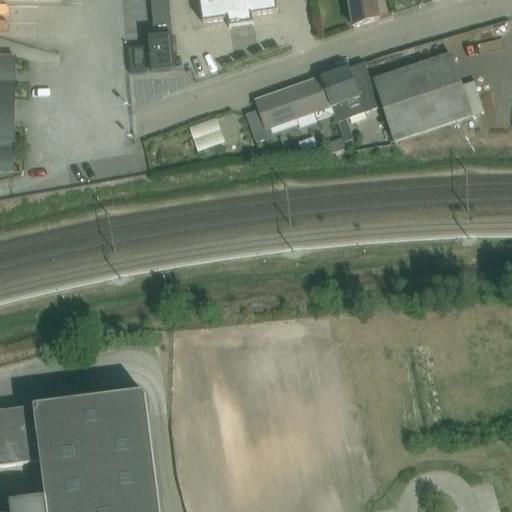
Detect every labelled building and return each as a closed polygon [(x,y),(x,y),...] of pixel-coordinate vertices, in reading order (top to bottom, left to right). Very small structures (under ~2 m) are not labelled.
[(149,56),(145,57),(146,66),(150,66),(151,74),(173,72),(173,71),(166,0),(152,0),(149,0),(150,9),(153,40),(147,40),(149,56)] [(198,0),(202,25),(227,21),(229,30),(241,28),(236,0),(198,0)] [(236,0),(241,28),(253,26),(251,18),(249,0),(248,0),(236,0)] [(277,14),(274,0),(249,0),(251,18),(277,14)] [(378,22),(374,0),(348,0),(353,30),(378,22)] [(144,49),(143,49),(127,50),(130,76),(147,75),(146,66),(145,57),(144,49)] [(450,57),(431,64),(374,83),(394,144),(482,115),(471,85),(460,88),(450,57)] [(14,59),(0,59),(0,71),(14,71),(14,59)] [(0,174),(12,174),(13,138),(13,105),(13,84),(14,73),(14,71),(0,71),(0,174)] [(368,77),(352,82),(348,71),(320,81),(333,116),(336,125),(380,111),(368,77)] [(333,116),(320,81),(255,104),(259,114),(246,119),(254,144),(269,138),(267,132),(314,115),(316,122),(333,116)] [(214,123),(189,132),(198,155),(223,146),(214,123)] [(295,155),(297,166),(314,163),(312,152),(295,155)] [(157,511),(143,396),(0,414),(0,469),(39,464),(44,502),(12,506),(12,511),(157,511)]
